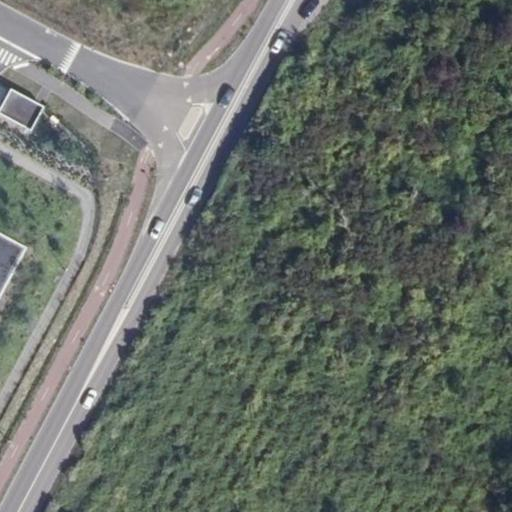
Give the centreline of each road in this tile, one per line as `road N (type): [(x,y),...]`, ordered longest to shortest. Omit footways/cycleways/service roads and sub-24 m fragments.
road 1 (primary): [(193,183),(24,511)]
road 2 (residential): [(148,95),(0,17)]
